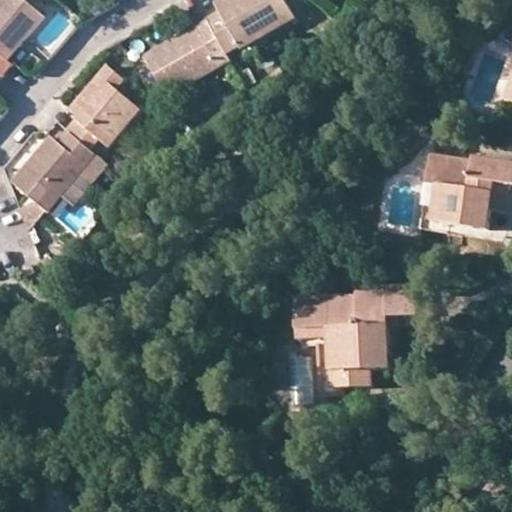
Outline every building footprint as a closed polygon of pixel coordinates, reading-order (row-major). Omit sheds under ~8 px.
[(0,74),(5,79),(16,67),(11,62),(48,19),(25,0),(3,0),(0,4),(0,74)] [(227,0),(219,5),(224,14),(211,21),(212,22),(231,55),(298,17),(288,0),(227,0)] [(231,55),(212,22),(148,58),(170,98),(234,61),(231,55)] [(74,134),(94,150),(102,140),(112,148),(143,111),(120,92),(128,82),(110,68),(88,94),(96,100),(81,118),(70,130),(74,134)] [(511,72),(502,99),(511,102),(511,72)] [(74,112),(81,118),(96,100),(88,94),(74,112)] [(94,150),(74,134),(64,146),(55,139),(16,184),(50,212),(64,195),(99,155),(94,150)] [(113,166),(99,155),(64,195),(78,207),(113,166)] [(511,191),(508,191),(509,184),(511,184),(511,162),(480,159),(479,163),(438,158),(434,185),(444,187),(439,222),(452,224),(492,230),(494,211),(511,213),(511,210),(511,191)] [(444,187),(434,185),(431,185),(425,229),(451,232),(452,224),(439,222),(444,187)] [(29,203),(24,210),(33,233),(45,217),(29,203)] [(391,316),(403,315),(421,315),(419,286),(360,289),(361,297),(301,300),(303,330),(344,328),(346,388),(377,386),(375,369),(395,369),(392,326),(391,316)] [(403,325),(403,315),(391,316),(392,326),(403,325)] [(336,389),(346,388),(344,328),(303,330),(303,340),(334,338),(336,389)]
